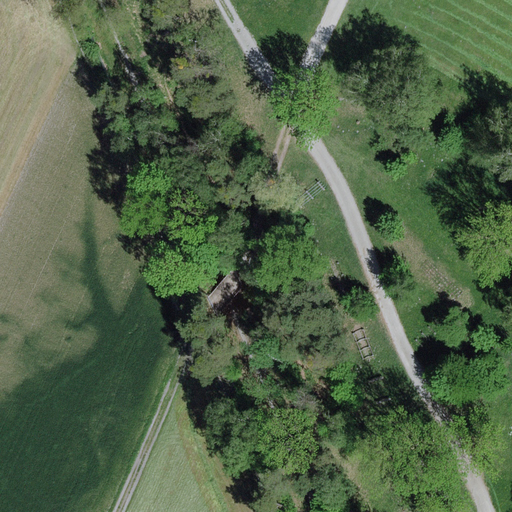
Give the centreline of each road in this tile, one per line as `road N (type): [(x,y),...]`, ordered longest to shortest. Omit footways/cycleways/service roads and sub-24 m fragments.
road 1 (track): [(224,0),(294,118),(282,180),(241,275),(186,347),(113,511)]
road 2 (track): [(345,0),(294,118),(350,209),(404,348),(489,511)]
